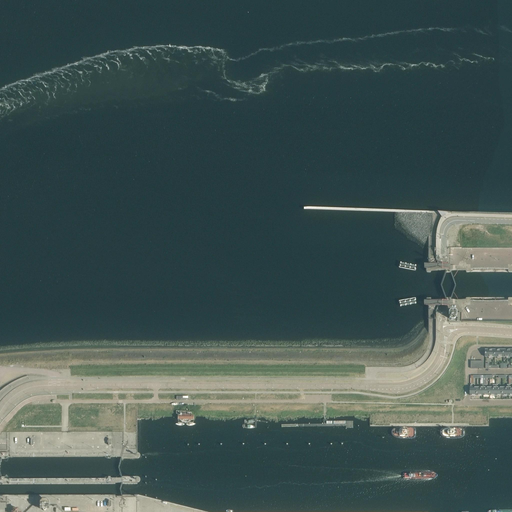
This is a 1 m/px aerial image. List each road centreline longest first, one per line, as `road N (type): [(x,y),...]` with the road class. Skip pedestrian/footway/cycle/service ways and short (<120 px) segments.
road 1 (tertiary): [(56,385),(396,385),(438,364)]
road 2 (tertiary): [(442,328),(444,227),(457,219),(511,220)]
